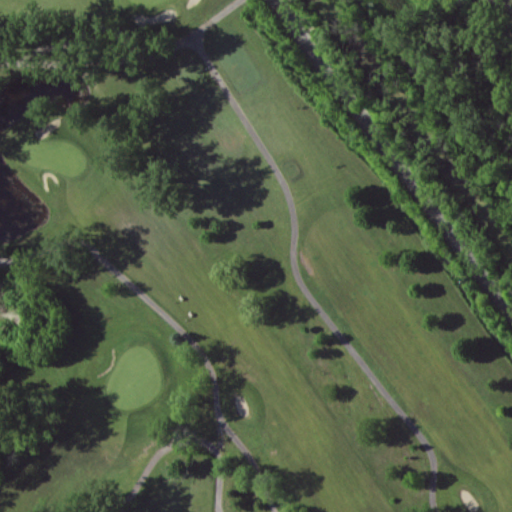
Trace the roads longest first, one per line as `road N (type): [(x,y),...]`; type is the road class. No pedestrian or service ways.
road 1 (track): [(191,35),(281,179),(299,280),(430,451),(434,511)]
road 2 (track): [(0,258),(85,243),(181,330),(207,362),(223,424),(253,462),(275,511)]
road 3 (track): [(237,0),(191,35),(135,58),(0,58)]
road 4 (track): [(115,511),(162,449),(197,439),(218,457),(218,511)]
road 5 (track): [(135,58),(118,35),(94,26),(23,60)]
